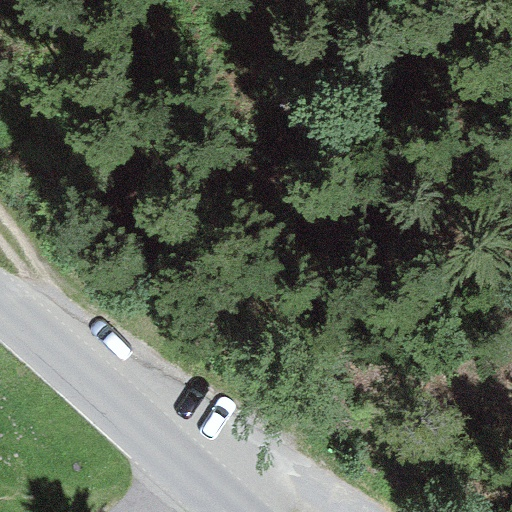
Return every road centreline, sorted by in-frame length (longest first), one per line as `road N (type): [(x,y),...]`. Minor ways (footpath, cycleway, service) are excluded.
road 1 (tertiary): [(0,304),(143,424),(232,511)]
road 2 (track): [(361,511),(279,486),(202,482)]
